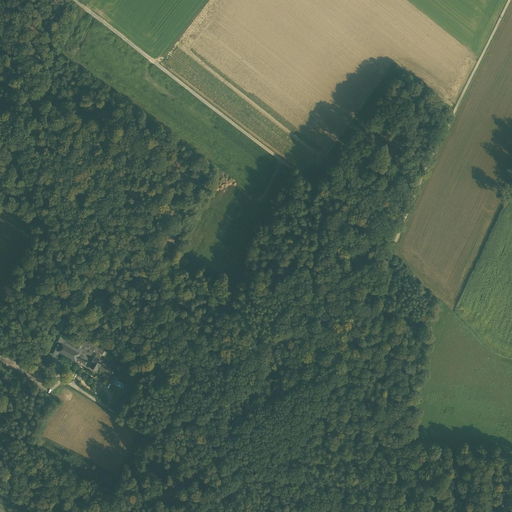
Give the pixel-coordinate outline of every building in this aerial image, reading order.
[(56,358),(59,352),(66,342),(67,340),(61,336),(58,341),(59,342),(47,365),(49,366),(54,357),(56,358)] [(75,347),(66,342),(59,352),(75,361),(76,359),(78,360),(85,365),(89,358),(91,354),(83,350),(85,348),(86,346),(91,349),(93,345),(85,341),(83,345),(77,342),(75,347)] [(97,352),(102,355),(104,351),(95,346),(93,345),(91,349),(92,349),(92,351),(93,351),(94,352),(97,353),(97,352)] [(83,350),(91,354),(93,351),(92,351),(92,349),(91,349),(86,346),(85,348),(83,350)] [(107,372),(111,374),(113,369),(114,368),(99,359),(100,358),(96,355),(89,366),(88,368),(95,372),(96,371),(98,369),(106,374),(107,372)] [(85,365),(78,360),(75,365),(84,370),(87,365),(85,365)]
